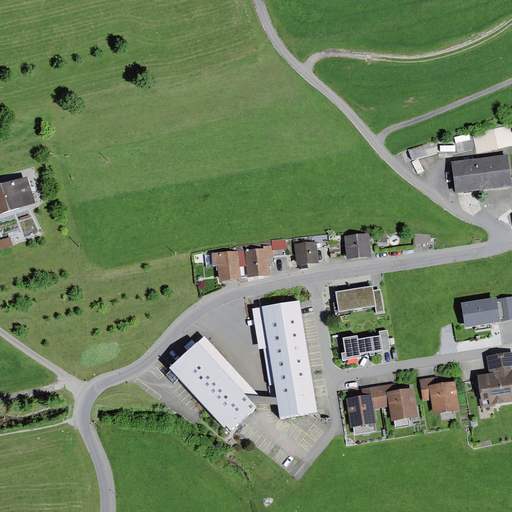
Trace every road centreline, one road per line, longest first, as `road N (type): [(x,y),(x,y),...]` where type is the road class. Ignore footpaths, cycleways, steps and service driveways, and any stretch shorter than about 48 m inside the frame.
road 1 (track): [(257,0),(283,50),(389,158),(449,206),(492,227),(502,246)]
road 2 (residential): [(314,277),(330,378),(511,346)]
road 3 (residential): [(314,277),(207,306),(148,364),(95,388),(83,419)]
road 4 (track): [(306,73),(315,56),(328,52),(441,55),(511,21)]
road 5 (residential): [(511,243),(314,277)]
road 6 (track): [(376,144),(394,127),(511,80)]
